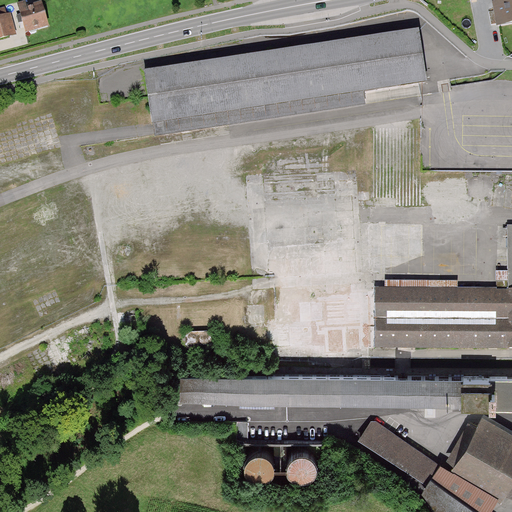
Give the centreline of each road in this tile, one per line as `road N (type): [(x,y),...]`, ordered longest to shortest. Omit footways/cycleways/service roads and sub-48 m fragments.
road 1 (primary): [(328,0),(0,76)]
road 2 (track): [(20,511),(174,410)]
